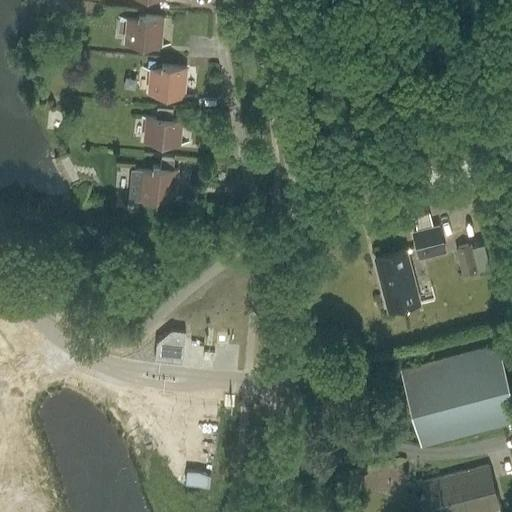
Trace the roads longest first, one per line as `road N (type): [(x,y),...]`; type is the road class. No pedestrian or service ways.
road 1 (unclassified): [(269,511),(297,202),(272,0)]
road 2 (track): [(247,378),(146,368),(106,376),(0,455)]
